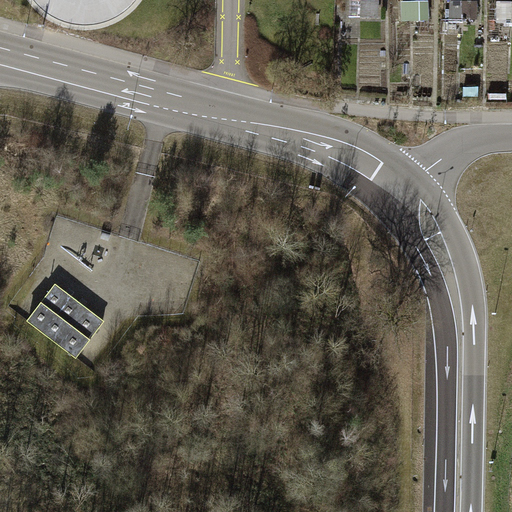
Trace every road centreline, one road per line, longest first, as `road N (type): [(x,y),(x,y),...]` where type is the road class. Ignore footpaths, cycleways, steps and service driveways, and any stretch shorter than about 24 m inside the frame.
road 1 (secondary): [(0,59),(283,131),(350,154),(400,184)]
road 2 (motorway): [(471,511),(475,343),(468,271),(439,206),(400,184)]
road 3 (motorway): [(400,184),(444,321),(445,511)]
road 4 (unclassified): [(400,184),(474,142),(511,137)]
